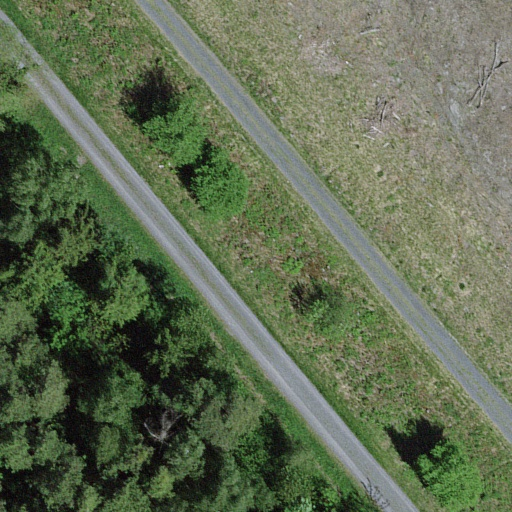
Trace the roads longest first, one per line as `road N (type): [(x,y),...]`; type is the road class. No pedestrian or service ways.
road 1 (track): [(0,26),(400,511)]
road 2 (track): [(144,0),(511,432)]
